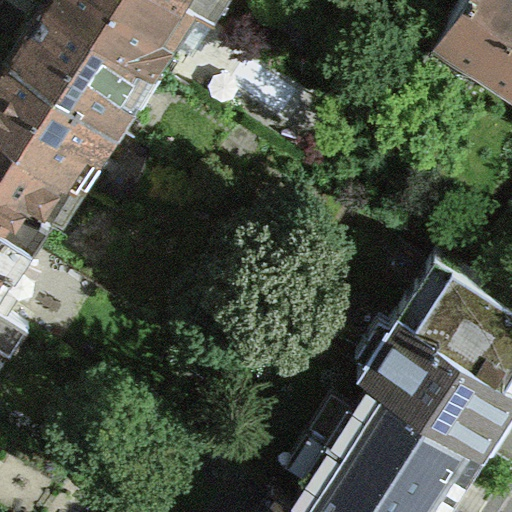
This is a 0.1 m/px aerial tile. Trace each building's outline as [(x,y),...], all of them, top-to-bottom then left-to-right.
[(161,66),(152,60),(58,0),(37,0),(34,2),(29,9),(27,15),(26,23),(28,24),(24,29),(10,51),(114,119),(131,93),(140,98),(161,66)] [(178,40),(199,7),(187,0),(58,0),(152,60),(169,34),(178,40)] [(187,0),(199,7),(213,16),(223,0),(187,0)] [(511,73),(511,0),(454,0),(421,51),(464,78),(481,53),(511,73)] [(0,128),(84,183),(85,184),(106,151),(97,145),(114,119),(10,51),(0,65),(0,128)] [(84,183),(0,128),(0,216),(30,236),(49,208),(62,216),(84,183)] [(12,264),(30,236),(0,216),(0,304),(3,307),(26,272),(12,264)] [(511,293),(505,289),(434,243),(396,301),(511,376),(511,293)] [(496,424),(511,398),(511,376),(396,301),(358,360),(484,442),(496,424)] [(3,307),(0,304),(0,341),(9,347),(25,321),(3,307)] [(280,487),(319,511),(438,511),(456,484),(484,442),(358,360),(277,484),(280,487)] [(263,511),(319,511),(280,487),(263,511)]
